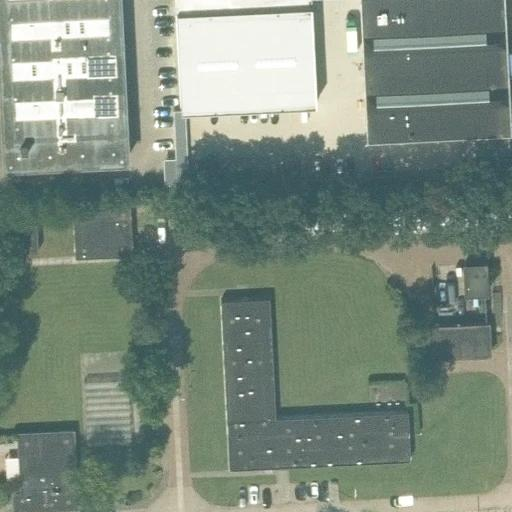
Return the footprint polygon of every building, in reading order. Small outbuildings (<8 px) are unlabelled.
[(0,0),(0,72),(5,163),(128,157),(119,0),(0,0)] [(174,0),(178,66),(314,60),(310,0),(174,0)] [(359,0),(366,134),(511,127),(504,0),(359,0)] [(131,201),(74,204),(76,255),(133,252),(131,201)] [(37,221),(8,222),(10,251),(38,250),(37,221)] [(465,264),(466,294),(489,293),(487,263),(465,264)] [(222,298),(230,466),(410,458),(408,409),(274,415),(269,296),(222,298)] [(490,323),(471,323),(429,325),(430,356),(491,353),(490,323)] [(76,478),(73,430),(39,432),(19,432),(21,494),(16,494),(16,506),(42,505),(42,499),(76,498),(76,478)]
